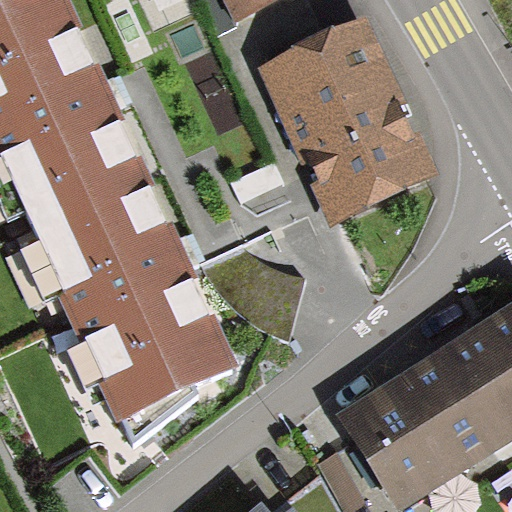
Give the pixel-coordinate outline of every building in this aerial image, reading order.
[(66,0),(0,0),(0,169),(114,422),(124,417),(136,441),(202,391),(197,381),(236,362),(177,233),(101,73),(66,0)] [(159,0),(167,18),(205,1),(204,0),(159,0)] [(227,0),(237,18),(274,0),(227,0)] [(363,19),(259,66),(330,224),(435,177),(363,19)] [(511,308),(340,415),(399,511),(511,440),(511,308)] [(372,511),(339,452),(318,464),(344,511),(372,511)] [(273,511),(266,502),(253,511),(298,511),(295,507),(288,511),(273,511)]
